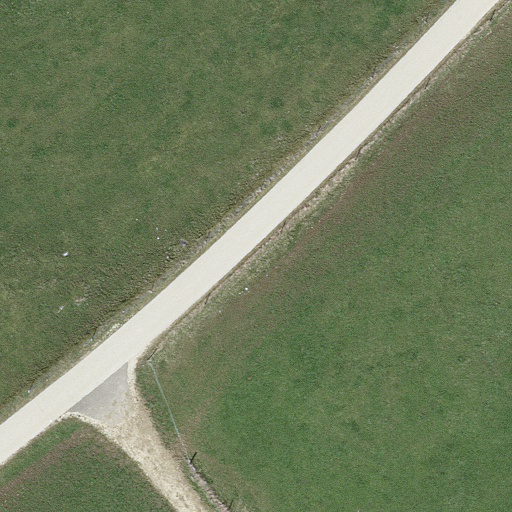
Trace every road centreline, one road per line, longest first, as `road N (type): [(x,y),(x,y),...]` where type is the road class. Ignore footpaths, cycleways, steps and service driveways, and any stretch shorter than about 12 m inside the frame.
road 1 (unclassified): [(0,469),(504,0)]
road 2 (track): [(87,394),(193,511)]
